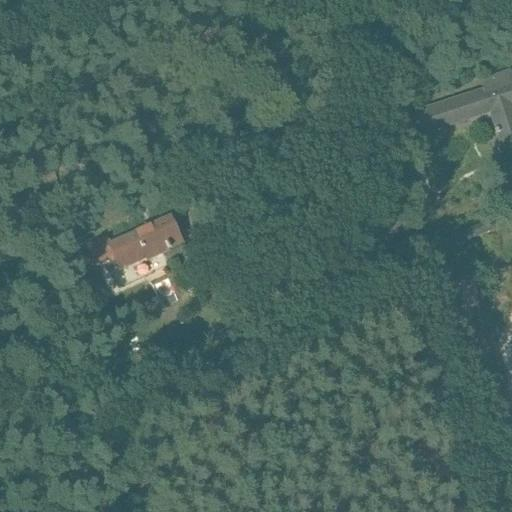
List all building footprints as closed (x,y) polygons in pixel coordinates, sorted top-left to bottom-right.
[(484,91),(406,116),(413,137),(491,112),(501,144),(511,139),(511,107),(511,105),(511,104),(511,79),(510,72),(481,82),(484,91)] [(236,212),(229,225),(248,236),(255,223),(236,212)] [(107,238),(88,246),(96,265),(114,257),(119,269),(146,257),(147,258),(167,249),(168,250),(170,249),(169,247),(180,242),(169,218),(110,245),(107,238)] [(487,221),(429,246),(433,256),(491,231),(487,221)] [(316,274),(286,287),(293,304),(323,291),(316,274)]
